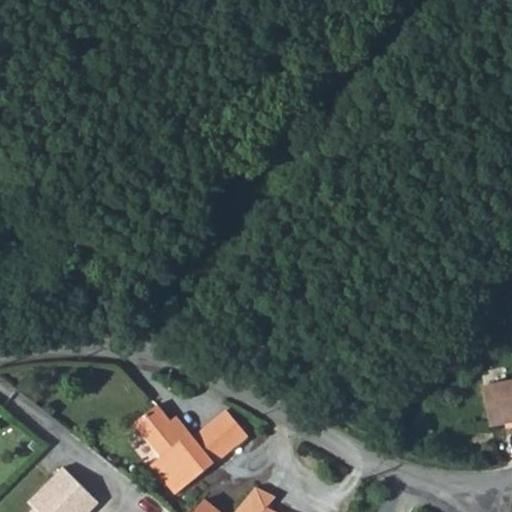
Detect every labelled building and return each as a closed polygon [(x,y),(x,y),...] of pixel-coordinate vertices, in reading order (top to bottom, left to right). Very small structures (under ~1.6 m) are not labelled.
[(511,381),(483,386),(490,427),(505,424),(511,422),(511,381)] [(168,421),(154,405),(131,424),(158,457),(144,468),(159,485),(163,482),(176,497),(249,436),(227,410),(192,438),(177,421),(172,425),(168,421)] [(168,421),(172,425),(177,421),(174,417),(168,421)] [(91,511),(100,504),(64,468),(29,504),(35,509),(37,511),(91,511)] [(236,511),(237,511),(241,511),(252,490),(271,499),(254,485),(236,511)] [(241,511),(261,511),(263,510),(271,499),(252,490),(241,511)] [(194,511),(220,511),(205,500),(194,511)]
